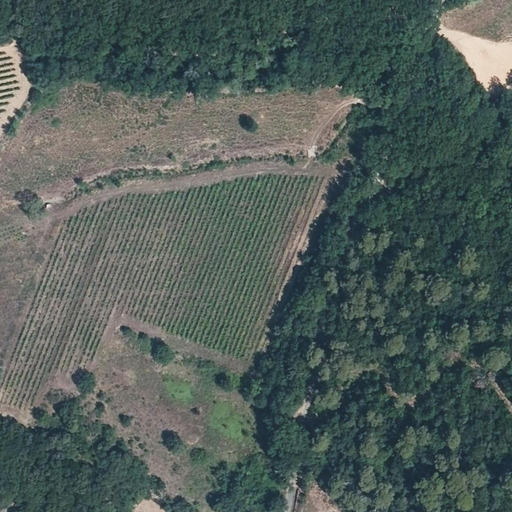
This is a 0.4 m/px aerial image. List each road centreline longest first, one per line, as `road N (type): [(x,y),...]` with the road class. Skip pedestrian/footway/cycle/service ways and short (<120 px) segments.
road 1 (unclassified): [(286,511),(339,278),(376,185)]
road 2 (unclassified): [(446,0),(431,67),(376,185)]
